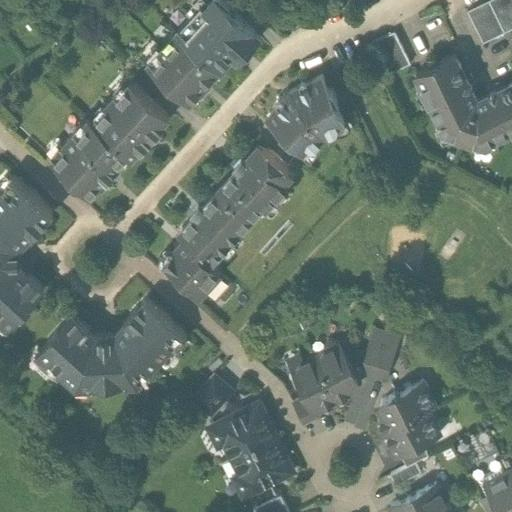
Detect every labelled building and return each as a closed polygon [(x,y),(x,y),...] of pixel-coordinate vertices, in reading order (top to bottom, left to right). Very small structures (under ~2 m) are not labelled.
[(219,71),(250,39),(209,0),(207,0),(177,31),(219,71)] [(511,0),(490,0),(488,1),(504,33),(511,29),(511,0)] [(488,1),(467,11),(483,44),(504,33),(488,1)] [(219,71),(177,31),(147,63),(190,103),(200,91),(202,93),(210,84),(208,82),(219,71)] [(394,32),(373,42),(389,75),(410,64),(394,32)] [(455,55),(439,63),(439,62),(431,66),(431,67),(415,75),(443,130),(452,133),(451,137),(463,142),(477,100),(455,55)] [(322,75),(310,81),(309,80),(307,81),(302,80),(300,85),(298,86),(298,87),(291,91),(285,97),(284,96),(282,98),(277,99),(277,104),(275,106),(276,107),(267,117),(282,131),(280,133),(291,143),(293,141),(305,152),(310,147),(316,146),(325,136),(337,131),(339,125),(345,122),(335,102),(338,100),(331,87),(329,89),(322,75)] [(169,117),(130,81),(117,96),(115,94),(105,106),(106,107),(93,121),(93,122),(128,154),(127,154),(131,158),(140,148),(142,150),(150,141),(148,139),(151,135),(153,137),(162,128),(160,126),(169,117)] [(511,82),(477,100),(463,142),(475,146),(476,141),(486,145),(511,131),(511,82)] [(128,154),(93,122),(93,121),(89,117),(83,123),(83,127),(77,134),(74,131),(63,144),(64,144),(51,158),(63,169),(66,169),(78,181),(78,183),(90,194),(100,184),(102,186),(121,165),(119,163),(127,154),(128,154)] [(288,170),(263,147),(255,147),(219,187),(252,218),(263,206),(266,209),(286,187),(283,184),(288,178),(288,170)] [(0,191),(0,318),(4,314),(12,321),(21,311),(22,312),(33,300),(32,299),(44,286),(41,283),(42,282),(29,270),(28,271),(21,264),(20,246),(32,233),(33,234),(46,219),(45,219),(53,210),(40,198),(40,197),(29,187),(28,187),(13,173),(7,179),(7,183),(0,191)] [(219,187),(182,227),(182,235),(184,237),(211,262),(252,218),(219,187)] [(211,262),(184,237),(166,257),(167,264),(195,291),(203,290),(221,271),(211,262)] [(89,326),(76,314),(76,315),(72,312),(60,325),(59,324),(49,336),(49,337),(40,347),(47,354),(43,359),(59,374),(61,372),(72,382),(88,382),(88,383),(125,382),(125,380),(141,379),(146,373),(178,340),(182,339),(187,334),(172,319),(161,308),(160,309),(147,297),(139,305),(138,304),(125,318),(126,319),(114,333),(96,333),(88,327),(89,326)] [(373,333),(362,367),(373,371),(385,337),(373,333)] [(385,337),(373,371),(386,376),(398,342),(385,337)] [(358,380),(340,343),(328,339),(323,351),(314,355),(337,401),(351,395),(349,391),(355,388),(352,383),(358,380)] [(337,401),(314,355),(292,367),(305,395),(314,413),(315,412),(337,401)] [(218,357),(209,367),(212,371),(222,361),(218,357)] [(215,374),(195,396),(212,411),(232,389),(215,374)] [(423,380),(402,390),(401,391),(394,389),(392,395),(391,396),(382,400),(386,407),(380,410),(383,416),(377,419),(384,433),(436,407),(423,380)] [(305,395),(292,401),(304,424),(317,417),(315,412),(314,413),(305,395)] [(261,410),(248,416),(244,410),(211,426),(219,442),(225,439),(234,456),(274,436),(261,410)] [(429,411),(384,433),(395,456),(400,454),(422,443),(440,434),(429,411)] [(274,436),(234,456),(242,474),(236,477),(244,493),(277,476),(274,470),(287,463),(274,436)] [(422,443),(400,454),(406,467),(415,462),(428,456),(422,443)] [(406,467),(390,475),(395,486),(399,484),(399,483),(421,473),(415,462),(406,467)] [(511,511),(511,478),(508,472),(503,474),(500,469),(479,480),(486,494),(490,492),(491,494),(499,511),(511,511)] [(435,483),(405,498),(407,501),(401,504),(400,503),(397,502),(391,505),(393,511),(440,511),(448,508),(435,483)] [(499,511),(491,494),(480,499),(486,511),(499,511)] [(288,511),(280,495),(254,508),(255,511),(288,511)]
